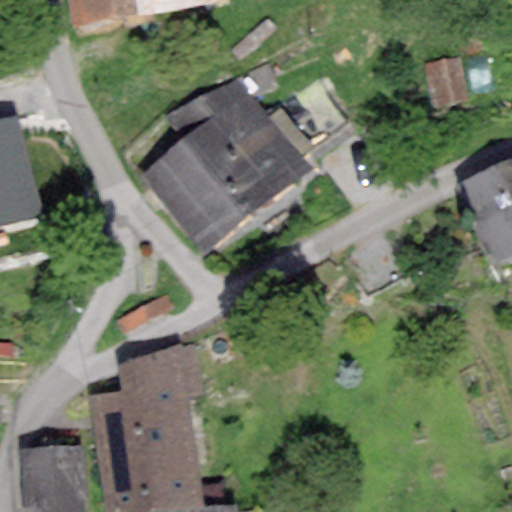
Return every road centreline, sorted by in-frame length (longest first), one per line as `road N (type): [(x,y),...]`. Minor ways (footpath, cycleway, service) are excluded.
road 1 (residential): [(221,302),(511,157)]
road 2 (unclassified): [(46,0),(59,62),(116,208)]
road 3 (unclassified): [(116,208),(123,248),(116,281),(59,373)]
road 4 (residential): [(59,373),(80,374),(221,302)]
road 5 (residential): [(116,208),(150,218),(221,302)]
road 6 (unclassified): [(59,373),(31,413),(0,485)]
